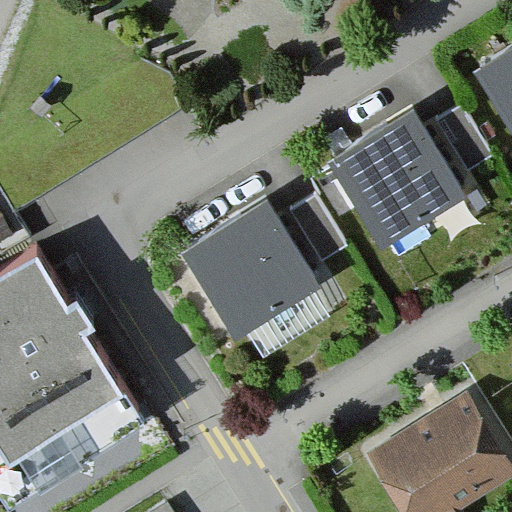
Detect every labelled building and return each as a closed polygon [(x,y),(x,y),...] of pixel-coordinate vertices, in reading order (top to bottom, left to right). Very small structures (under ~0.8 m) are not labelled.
[(511,42),(476,65),(511,122),(511,42)] [(457,107),(434,121),(467,174),(489,159),(457,107)] [(414,108),(330,159),(382,243),(466,193),(414,108)] [(315,196),(289,211),(321,265),(347,249),(315,196)] [(266,200),(186,250),(239,334),(318,285),(266,200)] [(65,305),(35,258),(0,279),(0,484),(12,503),(142,422),(82,327),(94,320),(79,296),(65,305)] [(462,394),(372,450),(410,511),(446,511),(445,511),(510,470),(462,394)] [(170,511),(164,502),(148,511),(170,511)]
